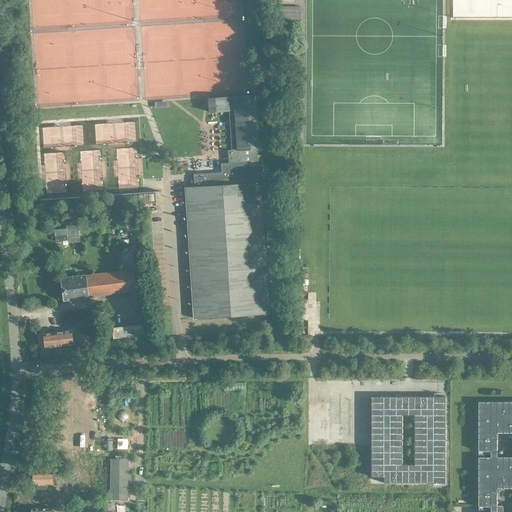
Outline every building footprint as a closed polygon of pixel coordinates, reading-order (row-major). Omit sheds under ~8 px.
[(302,17),(302,5),(280,5),(280,17),(302,17)] [(185,187),(192,287),(194,318),(268,313),(267,286),(270,285),(263,166),(258,166),(258,161),(261,161),(261,155),(258,155),(254,94),(231,96),(208,98),(209,112),(229,111),(231,149),(228,150),(228,162),(221,163),(221,172),(194,174),(194,186),(185,187)] [(119,175),(119,187),(138,186),(137,146),(117,147),(117,160),(115,160),(115,175),(119,175)] [(156,193),(139,194),(139,204),(145,204),(157,203),(156,193)] [(126,269),(72,277),(65,277),(62,278),(64,300),(128,291),(129,289),(135,288),(133,272),(128,272),(126,269)] [(71,330),(57,332),(59,346),(72,344),(71,330)] [(46,347),(59,346),(57,332),(44,333),(46,347)] [(89,343),(87,333),(78,334),(80,344),(89,343)] [(371,397),(371,476),(384,476),(384,482),(445,482),(445,397),(371,397)] [(511,511),(511,401),(478,402),(477,511),(511,511)] [(128,448),(128,438),(118,438),(118,447),(128,448)] [(73,453),(73,467),(72,497),(104,497),(105,454),(73,453)] [(110,469),(110,483),(111,483),(111,488),(110,488),(110,489),(111,489),(111,499),(128,499),(128,479),(131,479),(131,473),(128,472),(128,467),(128,459),(124,459),(123,456),(119,456),(116,456),(115,456),(116,456),(116,459),(111,459),(111,469),(110,469)] [(34,477),(32,478),(32,482),(33,482),(33,484),(37,484),(37,488),(46,488),(46,484),(52,484),(52,477),(58,477),(57,471),(52,471),(34,472),(34,477)]
